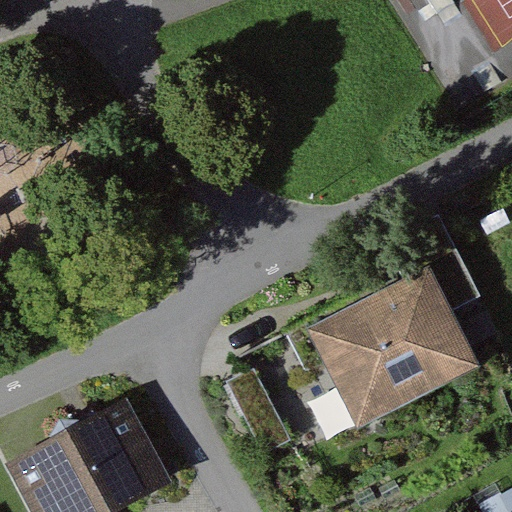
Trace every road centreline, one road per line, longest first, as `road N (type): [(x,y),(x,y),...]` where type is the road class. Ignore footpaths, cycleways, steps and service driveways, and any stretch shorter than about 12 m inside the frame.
road 1 (residential): [(511,145),(142,339)]
road 2 (residential): [(240,511),(142,339)]
road 3 (residential): [(142,339),(0,400)]
